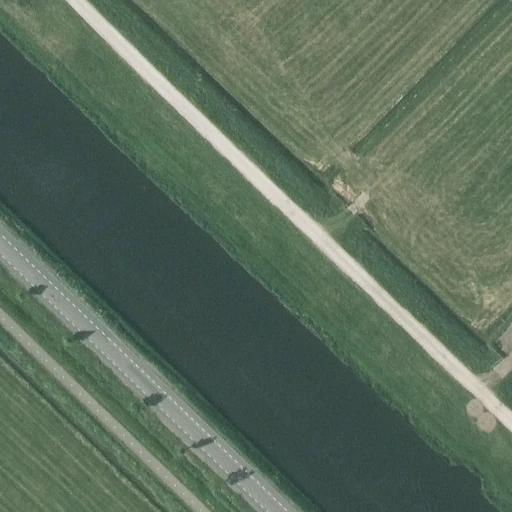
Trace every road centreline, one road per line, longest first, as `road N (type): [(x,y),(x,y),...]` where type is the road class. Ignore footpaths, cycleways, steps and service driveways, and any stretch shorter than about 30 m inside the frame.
road 1 (track): [(73,0),(511,425)]
road 2 (secondary): [(0,246),(273,511)]
